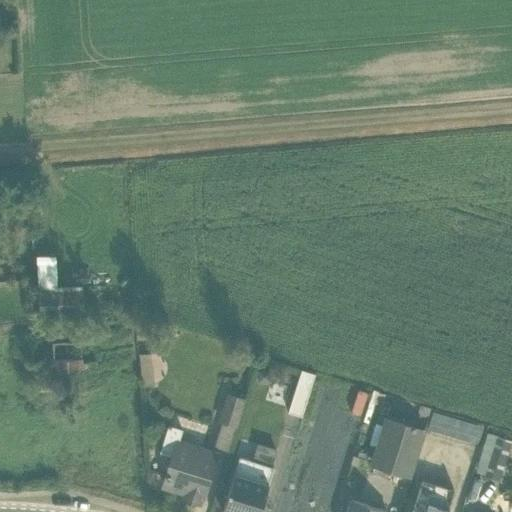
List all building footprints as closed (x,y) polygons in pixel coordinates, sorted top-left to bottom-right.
[(83,286),(38,287),(40,317),(84,316),(83,286)] [(82,362),(80,341),(50,343),(52,360),(44,361),(43,350),(31,351),(32,362),(43,361),(43,363),(47,363),(47,369),(51,369),(51,374),(33,376),(34,392),(97,388),(96,361),(82,362)] [(142,385),(154,384),(150,352),(138,354),(142,385)] [(287,412),(299,415),(312,373),(300,369),(287,412)] [(235,427),(245,398),(226,392),(217,421),(235,427)] [(435,431),(459,438),(465,419),(441,412),(435,431)] [(368,464),(410,477),(425,429),(384,416),(368,464)] [(182,496),(199,502),(215,450),(178,439),(181,428),(167,424),(158,453),(171,457),(163,485),(183,492),(182,496)] [(499,480),(511,442),(508,441),(511,432),(496,427),(495,431),(488,429),(475,471),(485,474),(484,476),(499,480)] [(243,453),(275,454),(275,443),(243,443),(243,453)] [(258,511),(273,467),(239,457),(221,511),(223,511),(258,511)] [(447,511),(448,509),(414,497),(409,511),(447,511)] [(351,499),(346,511),(387,511),(388,511),(351,499)]
